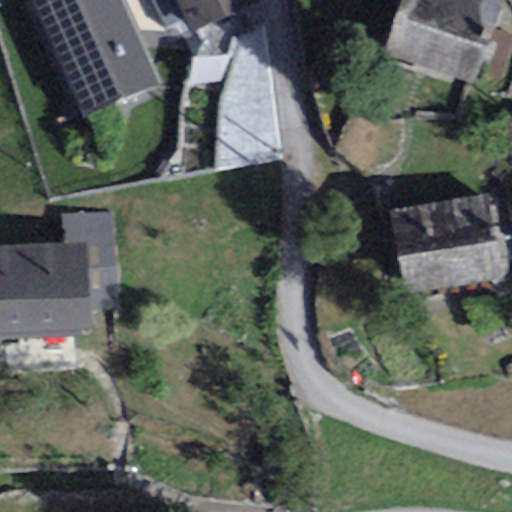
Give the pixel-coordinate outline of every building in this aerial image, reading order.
[(122,0),(28,0),(81,117),(159,81),(122,0)] [(253,0),(175,0),(191,33),(255,4),(253,0)] [(503,4),(492,0),(398,0),(381,52),(475,85),(503,4)] [(492,193),(389,211),(404,296),(507,277),(492,193)] [(0,337),(93,331),(92,314),(119,313),(113,211),(60,214),(62,243),(0,247),(0,337)]
